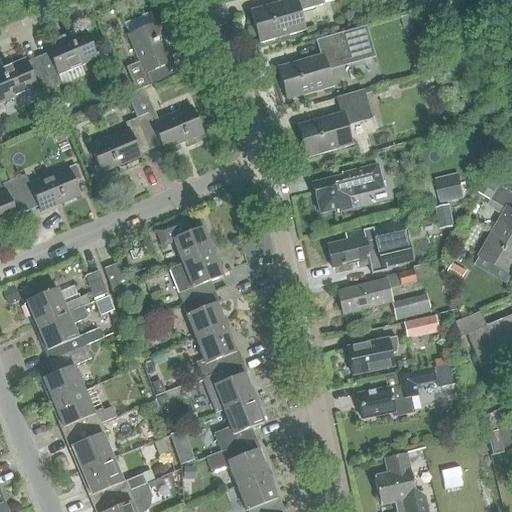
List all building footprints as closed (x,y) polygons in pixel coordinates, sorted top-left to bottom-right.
[(299,12),(323,5),(321,0),(287,0),(250,11),(260,44),(304,31),(299,12)] [(124,69),(134,92),(142,89),(171,77),(166,66),(170,64),(153,25),(127,36),(138,63),(124,69)] [(326,69),(351,62),(374,56),(365,27),(342,33),(315,41),(319,55),(277,68),(287,101),(332,88),(326,69)] [(49,55),(37,60),(50,90),(62,85),(58,76),(96,59),(84,32),(46,48),(49,55)] [(50,90),(37,60),(26,64),(25,61),(0,71),(0,104),(36,89),(38,95),(50,90)] [(142,89),(134,92),(125,96),(135,119),(136,118),(149,149),(159,144),(162,151),(201,135),(189,108),(156,122),(142,89)] [(66,109),(68,106),(62,91),(55,93),(63,115),(68,114),(66,109)] [(345,126),(371,119),(363,91),(335,99),(340,114),(297,126),(306,158),(351,146),(345,126)] [(52,104),(38,109),(44,124),(58,118),(52,104)] [(226,123),(220,109),(212,113),(217,126),(226,123)] [(136,118),(135,119),(125,123),(128,130),(90,146),(102,174),(140,158),(138,153),(149,149),(136,118)] [(59,128),(50,132),(55,144),(64,140),(59,128)] [(350,211),(347,198),(383,189),(376,164),(341,173),(342,177),(312,185),(319,215),(335,211),(340,214),(350,211)] [(13,181),(27,212),(38,207),(40,212),(79,196),(67,168),(29,184),(25,175),(13,181)] [(16,217),(27,212),(13,181),(2,185),(6,193),(0,195),(0,226),(17,220),(16,217)] [(435,188),(439,205),(463,199),(459,183),(435,188)] [(511,276),(511,193),(501,187),(492,202),(508,211),(480,258),(511,276)] [(447,203),(431,207),(437,230),(452,226),(447,203)] [(161,248),(173,243),(182,265),(212,253),(202,228),(189,233),(183,219),(154,231),(161,248)] [(369,265),(371,273),(385,269),(384,267),(410,261),(400,220),(343,234),(345,241),(327,246),(332,267),(355,261),(357,267),(369,265)] [(222,278),(212,253),(182,265),(167,271),(177,294),(181,304),(182,303),(183,306),(214,293),(210,283),(222,278)] [(113,292),(128,286),(119,263),(104,269),(113,292)] [(399,287),(413,283),(410,270),(396,274),(397,276),(399,287)] [(83,277),(92,300),(106,294),(97,272),(83,277)] [(391,302),(388,290),(399,287),(397,276),(385,280),(337,294),(343,316),(391,302)] [(35,328),(81,308),(89,305),(86,297),(81,299),(79,295),(63,302),(57,289),(24,303),(35,328)] [(218,304),(214,293),(183,306),(187,314),(185,317),(195,341),(224,329),(215,305),(218,304)] [(390,305),(394,321),(430,312),(425,296),(390,305)] [(97,330),(81,337),(78,338),(72,325),(83,320),(84,316),(81,308),(35,328),(49,362),(85,347),(85,346),(101,339),(97,330)] [(453,323),(459,338),(467,335),(479,368),(501,360),(496,346),(511,339),(511,315),(486,326),(481,312),(453,323)] [(433,316),(402,323),(406,341),(437,334),(433,316)] [(234,353),(224,329),(195,341),(203,361),(195,364),(201,380),(211,376),(241,364),(237,352),(234,353)] [(392,368),(389,354),(395,353),(395,345),(394,339),(347,348),(352,376),(392,368)] [(40,381),(50,405),(84,390),(75,367),(91,360),(85,347),(49,362),(54,375),(40,381)] [(246,375),(241,364),(211,376),(214,383),(213,387),(223,412),(253,400),(243,376),(246,375)] [(410,399),(417,397),(414,386),(434,381),(435,388),(450,385),(446,364),(396,375),(399,388),(389,391),(388,389),(357,396),(362,420),(393,413),(394,418),(413,414),(410,399)] [(150,387),(155,400),(164,396),(160,384),(150,387)] [(64,439),(102,423),(114,418),(110,407),(100,411),(99,409),(93,411),(84,390),(50,405),(64,439)] [(157,409),(154,400),(147,403),(150,411),(157,409)] [(263,425),(253,400),(223,412),(229,428),(213,435),(220,452),(220,453),(224,452),(256,439),(252,429),(263,425)] [(490,424),(511,412),(511,407),(510,403),(486,416),(490,424)] [(102,423),(64,439),(79,473),(113,459),(102,434),(106,432),(102,423)] [(500,454),(496,432),(486,434),(491,456),(500,454)] [(260,449),(256,439),(224,452),(220,453),(220,452),(205,459),(211,474),(227,468),(235,487),(266,475),(258,454),(260,449)] [(380,507),(402,502),(405,511),(426,511),(424,499),(416,501),(404,456),(384,461),(388,476),(374,479),(380,507)] [(123,483),(113,459),(79,473),(93,506),(145,485),(141,475),(123,483)] [(183,467),(182,480),(194,480),(195,468),(183,467)] [(153,480),(149,471),(141,474),(145,483),(153,480)] [(245,511),(247,511),(276,511),(282,510),(278,499),(276,499),(266,475),(235,487),(244,511),(245,511)] [(93,506),(95,511),(144,511),(149,506),(149,496),(145,485),(93,506)]
